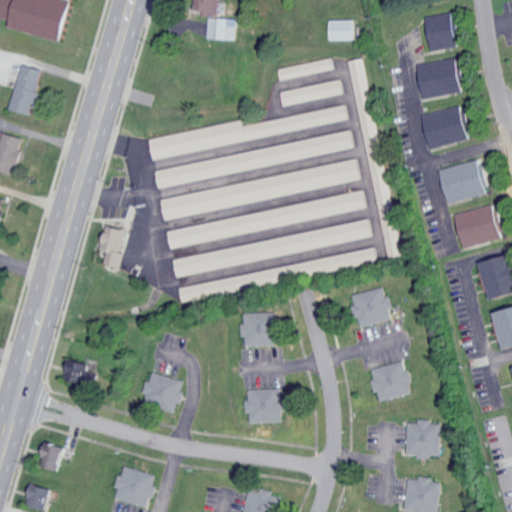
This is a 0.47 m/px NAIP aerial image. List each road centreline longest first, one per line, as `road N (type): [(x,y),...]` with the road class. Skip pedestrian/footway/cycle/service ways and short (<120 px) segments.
road 1 (secondary): [(0,445),(129,0)]
road 2 (residential): [(15,396),(221,455),(334,468)]
road 3 (residential): [(322,511),(337,418),(312,303)]
road 4 (residential): [(511,131),(486,0)]
